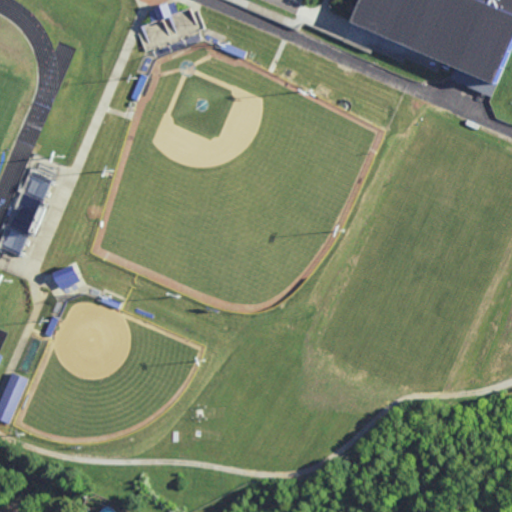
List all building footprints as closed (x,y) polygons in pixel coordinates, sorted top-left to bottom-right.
[(511,0),(359,0),(351,20),(495,84),(511,45),(511,0)] [(161,15),(158,8),(167,5),(170,12),(161,15)] [(244,57),(220,47),(222,41),(247,51),(244,57)] [(137,99),(131,97),(141,72),(147,75),(137,99)] [(78,281),(72,265),(54,272),(60,288),(78,281)] [(70,295),(67,289),(74,287),(76,292),(70,295)] [(119,307),(101,300),(103,294),(122,301),(119,307)] [(51,335),(45,333),(52,314),(59,317),(51,335)] [(29,378),(13,372),(0,403),(0,418),(11,423),(29,378)] [(0,511),(5,500),(34,511),(0,511)]
